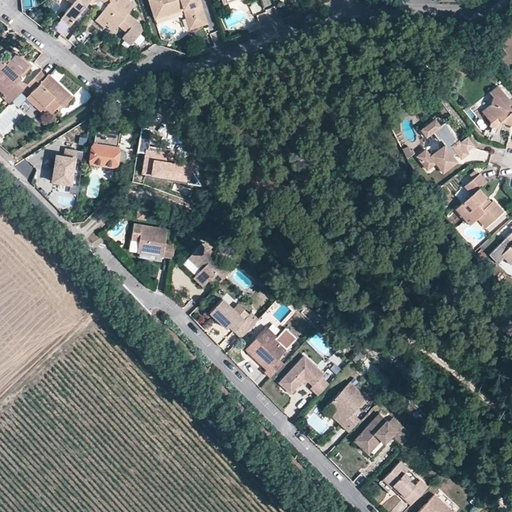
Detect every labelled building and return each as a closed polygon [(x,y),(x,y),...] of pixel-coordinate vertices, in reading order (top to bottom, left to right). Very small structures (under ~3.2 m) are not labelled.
[(34,10),(36,0),(21,0),(20,8),(34,10)] [(61,18),(70,25),(89,0),(74,0),(73,2),(61,18)] [(127,12),(133,3),(129,0),(101,0),(106,3),(95,19),(103,26),(106,23),(114,28),(116,25),(119,22),(128,29),(125,32),(121,37),(130,44),(142,29),(140,23),(127,12)] [(148,0),(154,19),(183,10),(188,29),(206,23),(198,0),(148,0)] [(128,29),(119,22),(116,25),(125,32),(128,29)] [(0,59),(0,83),(7,91),(3,95),(1,96),(9,103),(22,89),(16,83),(21,78),(20,77),(27,70),(24,67),(28,63),(15,50),(3,62),(0,59)] [(40,71),(26,85),(32,90),(30,93),(44,106),(42,109),(49,115),(56,108),(60,104),(62,106),(63,106),(72,97),(48,74),(46,77),(40,71)] [(502,119),(511,122),(511,121),(511,104),(497,87),(489,93),(491,97),(489,105),(481,112),(490,123),(489,126),(498,129),(500,122),(502,119)] [(44,106),(30,93),(26,98),(40,111),(42,109),(44,106)] [(442,154),(439,150),(430,156),(425,151),(417,157),(426,168),(434,162),(436,165),(440,170),(449,164),(449,163),(455,159),(452,155),(456,152),(460,159),(468,154),(466,152),(460,143),(458,141),(456,142),(455,140),(456,139),(445,123),(439,126),(434,121),(420,131),(427,137),(434,133),(440,141),(441,140),(445,145),(445,146),(448,150),(442,154)] [(110,137),(96,135),(95,142),(109,145),(110,137)] [(474,146),(468,137),(460,143),(466,152),(474,146)] [(109,145),(95,142),(92,142),(90,145),(88,161),(90,165),(114,167),(118,165),(120,150),(117,146),(109,145)] [(80,166),(83,151),(64,148),(63,157),(54,155),(50,181),(69,184),(72,165),(80,166)] [(458,163),(455,159),(449,163),(449,164),(440,170),(442,174),(458,163)] [(428,171),(436,165),(434,162),(426,168),(428,171)] [(474,190),(478,188),(485,181),(478,172),(464,185),(471,194),(455,208),(463,217),(468,212),(475,219),(478,217),(486,226),(503,211),(492,199),(490,201),(487,204),(474,190)] [(490,201),(478,188),(474,190),(487,204),(490,201)] [(139,207),(137,218),(147,219),(149,208),(139,207)] [(182,221),(184,214),(177,211),(175,215),(174,218),(182,221)] [(469,225),(475,219),(468,212),(463,217),(469,225)] [(170,229),(137,222),(133,238),(141,239),(138,251),(174,259),(177,245),(167,243),(170,229)] [(511,231),(488,256),(497,265),(504,258),(511,264),(511,262),(511,231)] [(224,262),(202,242),(187,258),(200,269),(195,275),(204,284),(211,277),(218,284),(229,272),(222,265),(224,262)] [(204,284),(195,275),(193,277),(202,286),(204,284)] [(222,298),(208,311),(225,327),(228,325),(241,337),(256,321),(249,314),(243,319),(233,308),(222,298)] [(249,314),(238,303),(233,308),(243,319),(249,314)] [(251,312),(249,314),(256,321),(258,319),(251,312)] [(277,358),(296,338),(285,327),(276,336),(266,326),(244,349),(250,354),(253,351),(256,354),(253,357),(266,369),(264,371),(269,377),(283,363),(277,358)] [(309,388),(317,395),(328,384),(320,377),(323,374),(303,355),(278,382),(289,393),(302,380),(304,378),(306,380),(311,386),(309,388)] [(326,375),(331,380),(339,372),(334,367),(326,375)] [(340,423),(348,431),(359,419),(352,412),(366,397),(349,381),(327,404),(334,411),(343,420),(340,423)] [(330,414),(340,423),(343,420),(334,411),(330,414)] [(387,421),(379,413),(357,436),(371,450),(380,440),(383,436),(387,440),(392,435),(401,444),(411,434),(392,416),(387,421)] [(367,453),(371,450),(357,436),(353,440),(367,453)] [(413,487),(419,480),(399,461),(397,463),(406,471),(404,473),(409,478),(406,481),(413,487)] [(402,497),(410,505),(427,487),(419,480),(413,487),(406,481),(409,478),(404,473),(406,471),(397,463),(382,479),(390,487),(391,487),(392,485),(403,496),(402,497)] [(387,491),(390,487),(382,479),(378,483),(387,491)] [(391,487),(402,497),(403,496),(392,485),(391,487)] [(452,511),(434,494),(416,511),(452,511)]
